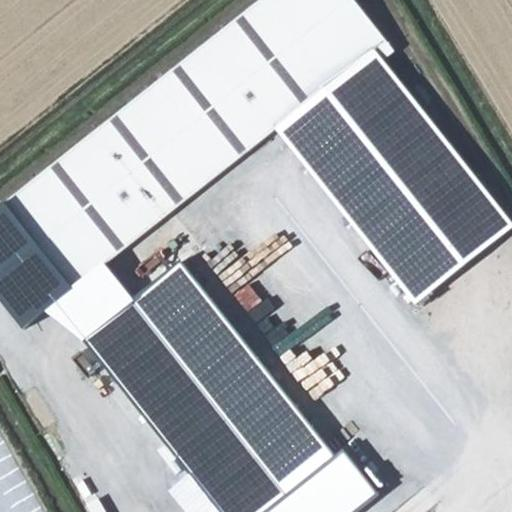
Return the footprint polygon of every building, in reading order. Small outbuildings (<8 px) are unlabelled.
[(262,0),(4,209),(102,327),(133,302),(105,269),(276,131),(374,252),(470,173),(381,63),(393,53),(350,0),(262,0)] [(417,305),(511,228),(511,224),(470,173),(374,252),(417,305)] [(220,232),(264,284),(316,348),(341,327),(257,223),(234,241),(224,228),(220,232)] [(220,232),(133,302),(102,327),(85,341),(222,511),(357,511),(380,494),(346,450),(358,440),(347,426),(327,441),(194,281),(212,267),(241,303),(264,284),(220,232)] [(293,367),(316,348),(264,284),(241,303),(293,367)]
